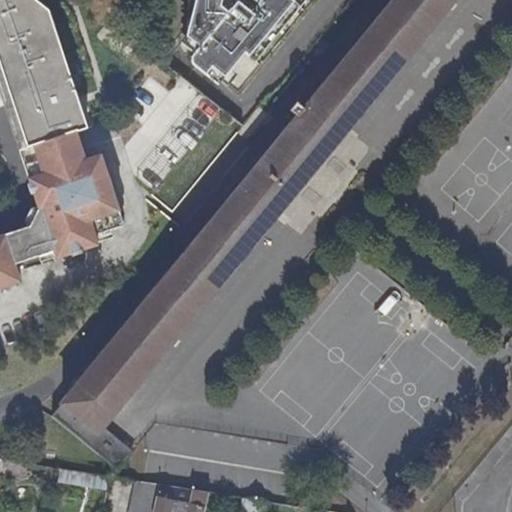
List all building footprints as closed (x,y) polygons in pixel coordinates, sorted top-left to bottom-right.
[(0,0),(0,97),(15,146),(89,122),(53,0),(0,0)] [(391,0),(269,149),(263,156),(59,404),(94,433),(99,426),(203,300),(328,148),(449,0),(391,0)] [(232,95),(311,0),(229,0),(221,11),(213,6),(214,0),(179,0),(178,23),(174,31),(193,44),(184,55),(232,95)] [(15,146),(33,201),(40,220),(27,225),(30,233),(29,233),(40,263),(97,243),(93,233),(122,222),(99,152),(84,157),(75,130),(90,124),(89,122),(15,146)] [(330,172),(338,160),(325,152),(282,223),(307,238),(342,180),(330,172)] [(29,233),(6,241),(17,272),(40,263),(29,233)] [(0,235),(0,287),(20,281),(17,272),(6,241),(4,234),(0,235)] [(128,450),(99,426),(94,433),(59,404),(49,416),(113,470),(128,450)] [(21,464),(0,460),(0,478),(17,482),(21,464)] [(107,476),(57,467),(55,482),(104,491),(107,476)] [(150,511),(156,484),(146,482),(133,480),(126,511),(150,511)] [(201,511),(205,492),(190,489),(187,505),(172,502),(173,498),(170,497),(172,486),(156,484),(150,511),(201,511)] [(190,489),(172,486),(170,497),(173,498),(172,502),(187,505),(190,489)]
